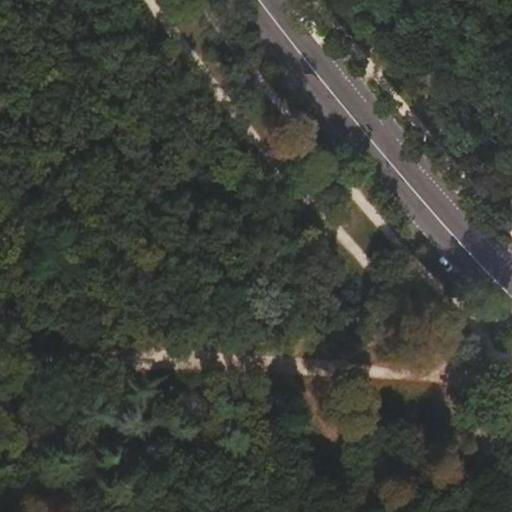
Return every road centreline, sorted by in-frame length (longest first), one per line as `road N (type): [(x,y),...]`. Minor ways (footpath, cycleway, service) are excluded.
road 1 (track): [(0,369),(209,365),(457,376),(511,366)]
road 2 (secondary): [(511,293),(372,147),(260,0)]
road 3 (unknown): [(454,511),(511,381)]
